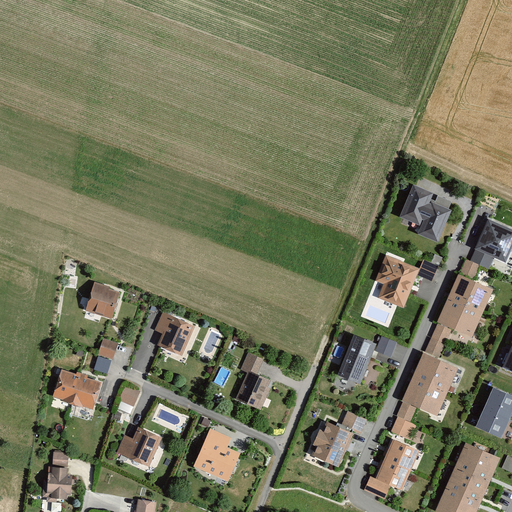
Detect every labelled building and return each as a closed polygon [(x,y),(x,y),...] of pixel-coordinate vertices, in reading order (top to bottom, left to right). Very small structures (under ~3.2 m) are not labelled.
[(413,184),(399,217),(421,226),(418,234),(438,243),(452,211),(430,202),(434,193),(413,184)] [(511,249),(511,231),(487,220),(469,259),(488,267),(492,257),(506,263),(511,249)] [(380,299),(405,309),(419,275),(421,271),(387,257),(377,282),(385,286),(380,299)] [(421,271),(419,275),(434,282),(440,267),(425,261),(421,271)] [(468,261),(462,274),(474,280),(480,266),(468,261)] [(496,291),(461,276),(440,323),(475,339),(496,291)] [(97,287),(88,314),(114,323),(123,296),(97,287)] [(199,329),(164,314),(155,333),(164,337),(159,347),(186,359),(199,329)] [(439,326),(433,339),(445,345),(451,331),(439,326)] [(379,347),(377,352),(392,358),(398,344),(383,337),(379,347)] [(379,347),(357,338),(341,376),(363,386),(377,352),(379,347)] [(433,339),(427,353),(439,358),(445,345),(433,339)] [(105,340),(100,356),(115,361),(121,346),(105,340)] [(511,344),(502,366),(511,370),(511,344)] [(144,369),(145,352),(137,352),(137,369),(144,369)] [(264,362),(249,355),(242,372),(250,376),(239,401),(262,412),(275,385),(258,377),(264,362)] [(461,370),(426,355),(405,402),(440,417),(461,370)] [(64,373),(55,400),(96,413),(104,386),(64,373)] [(127,388),(120,403),(135,409),(141,394),(127,388)] [(511,416),(511,396),(493,388),(475,428),(502,440),(511,416)] [(404,405),(398,418),(410,424),(416,410),(404,405)] [(367,421),(349,413),(344,426),(362,434),(367,421)] [(398,418),(392,432),(412,441),(418,427),(410,424),(398,418)] [(328,433),(322,431),(316,446),(322,449),(317,459),(342,469),(355,436),(331,426),(328,433)] [(210,429),(194,467),(228,481),(240,453),(228,448),(232,438),(210,429)] [(135,440),(127,437),(119,454),(151,468),(164,441),(139,430),(135,440)] [(397,443),(380,481),(392,487),(406,493),(423,454),(397,443)] [(478,511),(502,460),(466,444),(436,510),(441,511),(478,511)] [(54,451),(53,464),(68,465),(69,452),(54,451)] [(69,468),(48,466),(46,493),(51,494),(51,498),(67,499),(67,494),(71,495),(73,475),(68,475),(69,468)] [(372,478),(366,492),(386,500),(392,487),(380,481),(372,478)] [(140,500),(137,511),(156,511),(159,504),(140,500)]
